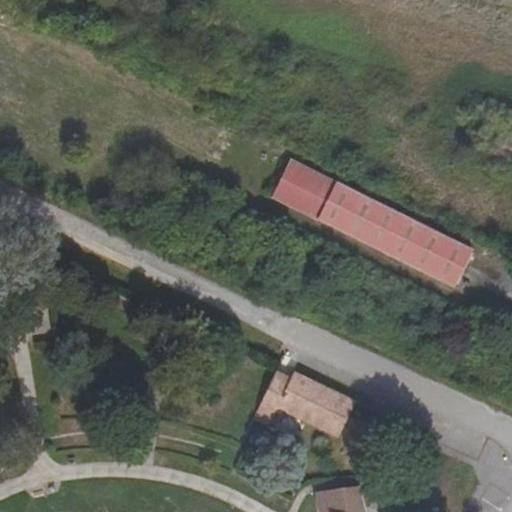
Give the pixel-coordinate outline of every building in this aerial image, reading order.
[(511,148),(511,138),(499,131),(484,158),(502,168),(511,148)] [(291,160),(273,199),(318,221),(336,182),(291,160)] [(336,182),(318,221),(454,288),(473,251),(336,182)] [(277,371),(253,419),(269,426),(279,409),(338,438),(355,403),(294,372),(291,378),(277,371)] [(364,511),(356,486),(316,493),(319,511),(364,511)]
